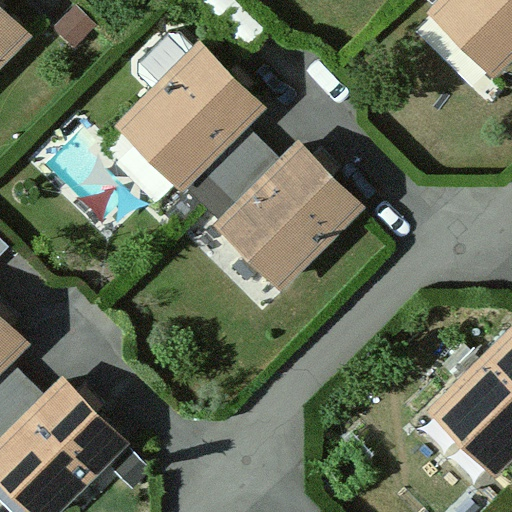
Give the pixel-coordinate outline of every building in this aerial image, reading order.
[(0,0),(0,73),(39,35),(6,1),(4,0),(0,0)] [(511,0),(443,0),(430,13),(497,80),(511,64),(511,0)] [(76,11),(57,30),(76,49),(95,30),(76,11)] [(215,191),(219,196),(264,149),(248,132),(268,113),(228,73),(202,46),(154,93),(117,130),(183,197),(202,179),(215,191)] [(281,166),(264,149),(219,196),(235,212),(216,230),(282,298),(364,217),(367,214),(300,146),(281,166)] [(0,248),(8,240),(0,231),(0,248)] [(0,400),(30,369),(15,354),(35,334),(0,298),(0,400)] [(511,451),(511,452),(511,319),(425,402),(492,470),(511,451)] [(48,387),(30,369),(0,400),(0,431),(1,433),(0,434),(0,469),(41,511),(56,511),(124,446),(134,436),(67,368),(48,387)]
